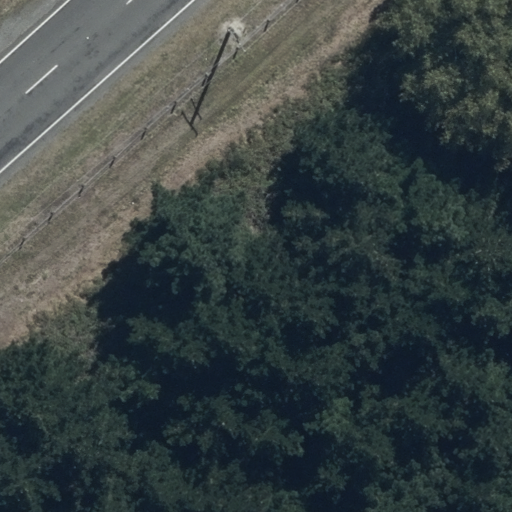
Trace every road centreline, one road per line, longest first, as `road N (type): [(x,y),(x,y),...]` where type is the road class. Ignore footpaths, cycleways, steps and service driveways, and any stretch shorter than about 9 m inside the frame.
road 1 (track): [(0,315),(330,0)]
road 2 (tertiary): [(132,0),(0,123)]
